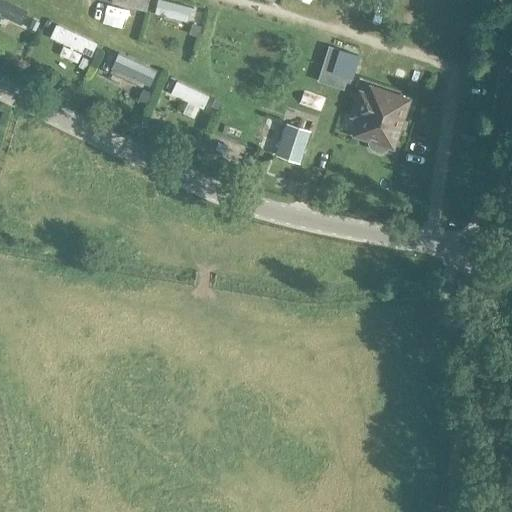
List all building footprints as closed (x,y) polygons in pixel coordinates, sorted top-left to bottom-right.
[(5,0),(0,0),(0,14),(20,26),(28,12),(5,0)] [(107,0),(107,2),(143,12),(146,0),(107,0)] [(189,8),(156,0),(154,0),(151,15),(185,23),(189,8)] [(465,25),(484,31),(489,17),(469,10),(465,25)] [(40,23),(33,20),(30,28),(36,30),(40,23)] [(93,52),(99,38),(55,20),(49,34),(93,52)] [(201,27),(193,25),(191,34),(198,36),(201,27)] [(123,47),(108,65),(135,88),(150,71),(123,47)] [(341,51),(334,71),(351,77),(357,56),(341,51)] [(85,69),(89,61),(84,58),(80,67),(85,69)] [(309,90),(328,97),(333,81),(314,75),(309,90)] [(212,106),(217,90),(173,77),(168,92),(212,106)] [(360,92),(353,116),(360,118),(355,134),(370,139),(369,143),(371,147),(374,149),(378,151),(382,151),(386,149),(389,145),(393,147),(409,99),(371,87),(368,94),(360,92)] [(153,94),(144,90),(140,101),(149,104),(153,94)] [(224,102),(216,99),(213,107),(220,110),(224,102)] [(286,124),(277,155),(300,162),(309,131),(286,124)] [(412,155),(406,166),(420,174),(426,164),(412,155)]
